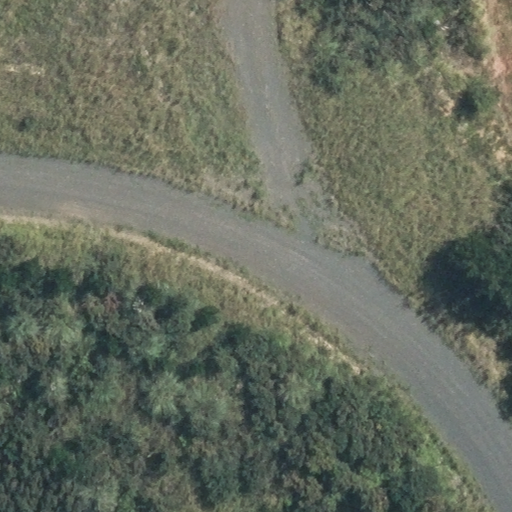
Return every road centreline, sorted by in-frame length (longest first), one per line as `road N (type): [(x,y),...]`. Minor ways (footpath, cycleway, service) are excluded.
road 1 (track): [(0,63),(52,142),(178,239),(296,280),(372,337),(474,511)]
road 2 (track): [(346,317),(253,168),(231,0)]
